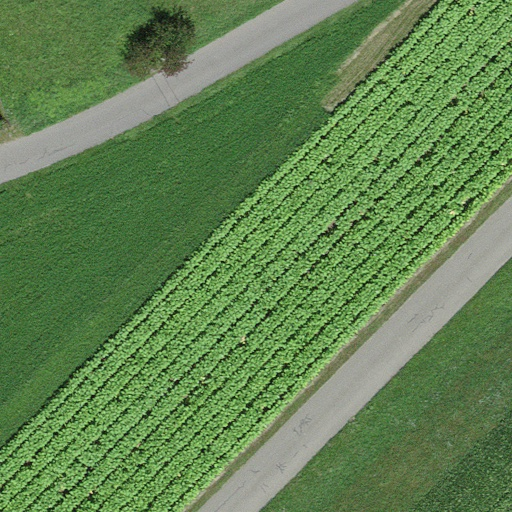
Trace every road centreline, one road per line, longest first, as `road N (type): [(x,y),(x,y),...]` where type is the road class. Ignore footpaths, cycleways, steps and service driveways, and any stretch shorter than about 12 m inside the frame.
road 1 (unclassified): [(228,511),(511,224)]
road 2 (residential): [(0,167),(317,0)]
